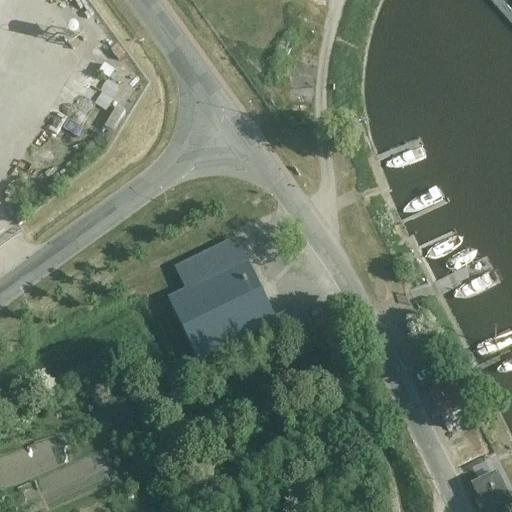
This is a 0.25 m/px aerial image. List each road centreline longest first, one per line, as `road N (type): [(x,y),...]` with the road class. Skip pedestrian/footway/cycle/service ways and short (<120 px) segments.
road 1 (unclassified): [(190,71),(337,268),(459,511)]
road 2 (unclassified): [(190,71),(203,107),(180,159),(0,294)]
